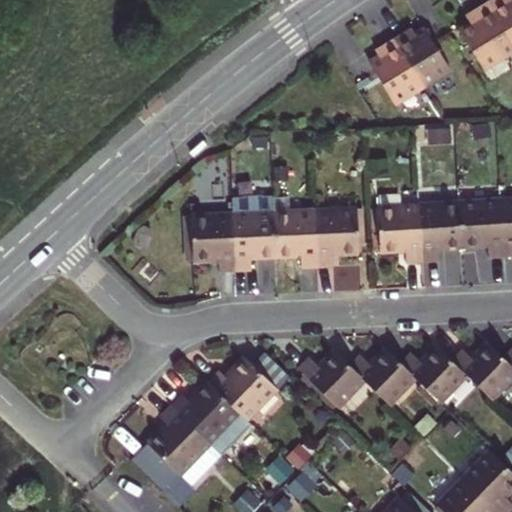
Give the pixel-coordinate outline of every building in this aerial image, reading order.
[(503,0),(489,0),(486,2),(511,43),(511,0),(506,0),(504,1),(503,0)] [(478,18),(458,30),(482,69),(511,49),(511,43),(486,2),(473,11),(478,18)] [(404,31),(392,39),(420,85),(448,68),(423,27),(408,37),(404,31)] [(420,85),(392,39),(379,47),(383,52),(367,62),(392,102),(420,85)] [(228,197),(229,212),(232,269),(248,269),(247,257),(273,255),(270,210),(270,195),(228,197)] [(511,196),(496,198),(500,256),(511,255),(511,196)] [(484,257),(500,256),(496,198),(455,200),(458,245),(483,243),(484,257)] [(455,200),(415,203),(419,260),(435,259),(434,247),(458,245),(455,200)] [(403,262),(419,260),(415,203),(374,205),(376,250),(402,249),(403,262)] [(353,207),(311,209),(314,265),(330,264),(329,253),(356,251),(353,207)] [(311,209),(270,210),(273,255),(297,254),(298,266),(314,265),(311,209)] [(215,270),(232,269),(229,212),(186,214),(187,258),(214,257),(215,270)] [(511,376),(511,371),(500,359),(485,345),(471,360),(459,349),(448,361),(463,375),(489,400),(511,376)] [(463,375),(448,361),(434,348),(420,364),(408,353),(398,365),(412,378),(436,402),(463,375)] [(511,371),(511,348),(500,359),(511,371)] [(347,367),(331,351),(316,367),(306,357),(294,369),(334,408),(361,380),(347,367)] [(412,378),(398,365),(383,351),(368,366),(358,356),(347,367),(361,380),(386,405),(412,378)] [(216,369),(204,380),(244,419),(273,387),(286,374),(263,352),(250,365),(242,356),(224,376),(216,369)] [(167,405),(218,455),(249,425),(244,419),(204,380),(186,400),(178,393),(167,405)] [(218,455),(167,405),(156,416),(163,424),(134,454),(166,485),(169,482),(186,498),(193,491),(188,486),(218,455)] [(511,476),(485,450),(460,477),(496,511),(502,511),(509,504),(500,494),(511,481),(511,476)] [(496,511),(460,477),(433,505),(441,511),(496,511)] [(411,511),(398,499),(384,511),(411,511)]
